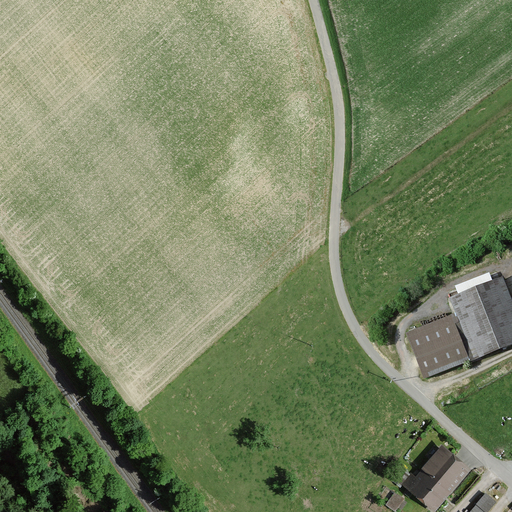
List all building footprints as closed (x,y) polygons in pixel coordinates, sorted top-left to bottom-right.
[(511,289),(507,277),(457,298),(482,360),(511,347),(511,289)] [(407,333),(424,376),(468,359),(451,316),(407,333)] [(465,469),(442,449),(409,488),(433,507),(465,469)] [(405,498),(396,491),(387,503),(396,510),(405,498)] [(486,511),(495,502),(485,494),(470,511),(486,511)]
